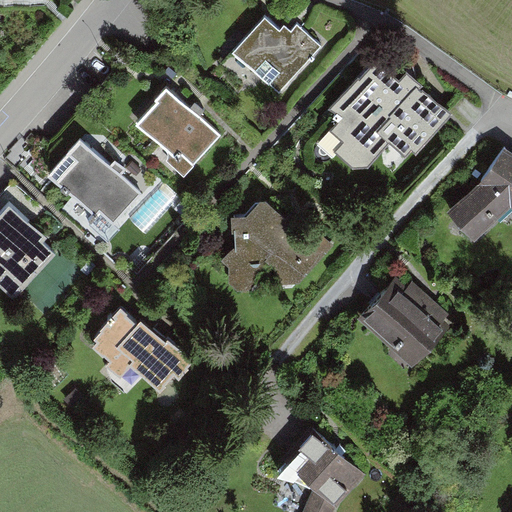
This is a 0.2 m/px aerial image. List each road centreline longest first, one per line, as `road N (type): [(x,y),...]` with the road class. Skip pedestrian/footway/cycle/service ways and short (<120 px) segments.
road 1 (residential): [(0,133),(117,0)]
road 2 (residential): [(511,109),(405,30)]
